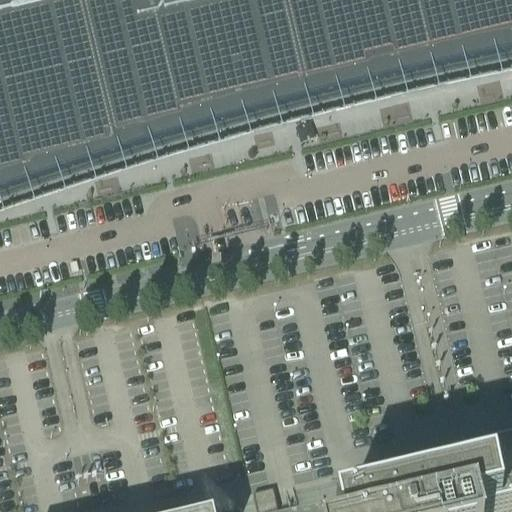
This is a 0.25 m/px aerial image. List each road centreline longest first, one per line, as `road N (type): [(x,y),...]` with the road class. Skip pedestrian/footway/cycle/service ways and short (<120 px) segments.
road 1 (tertiary): [(55,316),(78,318),(370,249),(400,233)]
road 2 (tertiary): [(400,233),(368,234),(55,316)]
